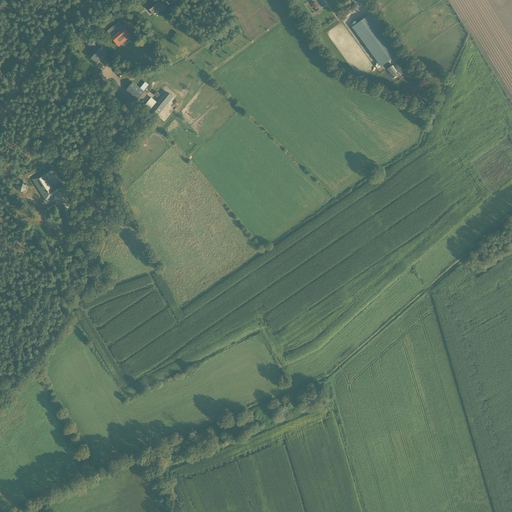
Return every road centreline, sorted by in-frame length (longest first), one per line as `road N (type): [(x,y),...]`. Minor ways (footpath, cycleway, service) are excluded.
road 1 (track): [(18,87),(112,169),(119,201),(69,307)]
road 2 (track): [(69,307),(36,245),(0,203)]
